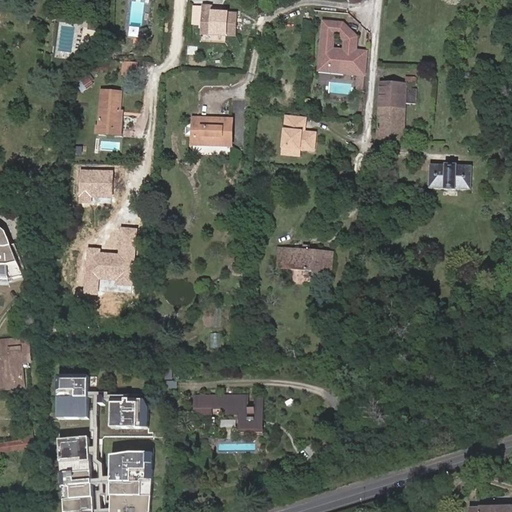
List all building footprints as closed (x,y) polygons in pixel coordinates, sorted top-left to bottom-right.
[(199,6),(200,35),(235,34),(235,13),(220,13),(220,8),(208,8),(208,6),(199,6)] [(344,22),(325,20),(322,40),(320,61),(345,64),(344,69),(359,71),(366,72),(367,57),(356,56),(358,36),(344,22)] [(345,64),(320,61),(320,67),(344,69),(345,64)] [(93,86),(85,77),(74,85),(82,95),(93,86)] [(494,79),(472,78),(472,88),(493,88),(494,79)] [(402,85),(377,84),(376,137),(401,138),(402,103),(414,104),(414,87),(402,87),(402,85)] [(99,129),(122,130),(123,113),(120,112),(120,94),(101,93),(99,129)] [(306,131),(307,116),(287,114),(283,148),(301,149),(316,150),(317,132),(306,131)] [(232,122),(193,120),(192,147),(231,148),(232,122)] [(122,137),(122,130),(99,129),(99,136),(122,137)] [(443,165),(428,164),(427,187),(442,188),(442,189),(453,190),(453,189),(469,190),(470,166),(455,165),(455,164),(443,164),(443,165)] [(341,187),(343,168),(327,167),(326,186),(341,187)] [(115,171),(81,169),(79,204),(92,205),(93,199),(113,200),(115,171)] [(138,231),(123,229),(120,255),(102,254),(102,249),(88,248),(84,293),(99,295),(101,281),(117,282),(117,287),(133,288),(138,231)] [(0,286),(1,287),(24,283),(19,267),(14,268),(8,245),(2,245),(0,243),(0,286)] [(287,262),(287,268),(314,272),(314,277),(328,278),(331,254),(308,251),(309,245),(302,244),(301,250),(289,249),(288,255),(278,254),(278,261),(287,262)] [(0,364),(0,389),(22,389),(21,367),(29,367),(28,344),(1,345),(1,364),(0,364)] [(197,380),(198,364),(177,364),(177,380),(197,380)] [(88,378),(57,378),(56,420),(88,421),(88,378)] [(195,398),(195,418),(211,418),(211,412),(225,412),(225,417),(240,417),(240,435),(263,434),(262,397),(195,398)] [(134,401),(111,398),(111,430),(147,430),(147,410),(143,402),(134,401)] [(0,454),(39,449),(38,436),(31,437),(31,442),(0,445),(0,454)] [(94,438),(56,441),(63,511),(149,511),(153,455),(131,455),(94,461),(94,438)] [(444,493),(427,494),(428,511),(445,511),(444,493)]
